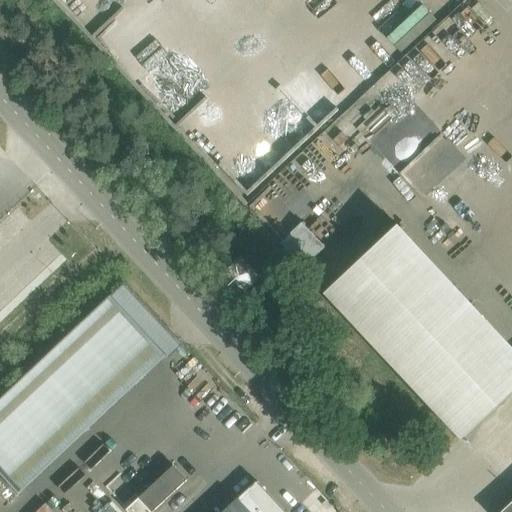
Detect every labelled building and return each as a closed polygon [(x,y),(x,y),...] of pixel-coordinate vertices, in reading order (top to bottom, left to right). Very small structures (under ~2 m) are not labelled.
[(401,53),(437,20),(421,3),(403,20),(396,12),(378,29),(401,53)] [(300,221),(280,241),(305,266),(325,245),(300,221)] [(511,359),(384,223),(311,291),(448,437),(511,377),(511,359)] [(235,279),(249,266),(249,265),(241,257),(226,270),(235,279)] [(102,294),(0,388),(0,478),(10,489),(156,353),(102,294)] [(135,494),(123,506),(128,511),(152,511),(187,480),(174,465),(139,498),(135,494)] [(222,511),(285,511),(256,481),(222,511)] [(511,511),(511,502),(501,511),(511,511)]
